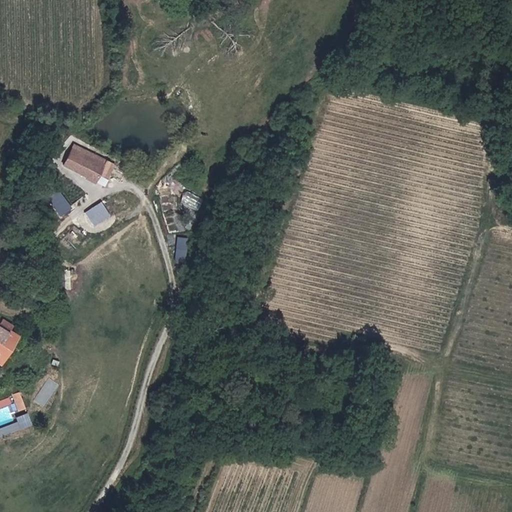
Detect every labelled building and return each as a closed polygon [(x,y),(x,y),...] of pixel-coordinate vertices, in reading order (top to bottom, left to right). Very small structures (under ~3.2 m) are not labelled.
[(89,150),(74,144),(66,164),(98,178),(101,172),(110,177),(116,163),(96,154),(99,147),(91,144),(89,150)] [(60,215),(71,206),(56,187),(44,196),(60,215)] [(181,201),(198,209),(203,198),(186,190),(181,201)] [(84,211),(94,225),(110,214),(101,200),(84,211)] [(59,268),(59,288),(69,288),(69,268),(59,268)] [(17,333),(0,323),(0,360),(0,361),(17,333)] [(359,355),(361,346),(352,344),(350,353),(359,355)] [(20,392),(13,394),(17,405),(24,402),(20,392)] [(11,397),(0,400),(0,433),(20,428),(11,397)] [(14,415),(18,428),(32,424),(28,411),(14,415)]
